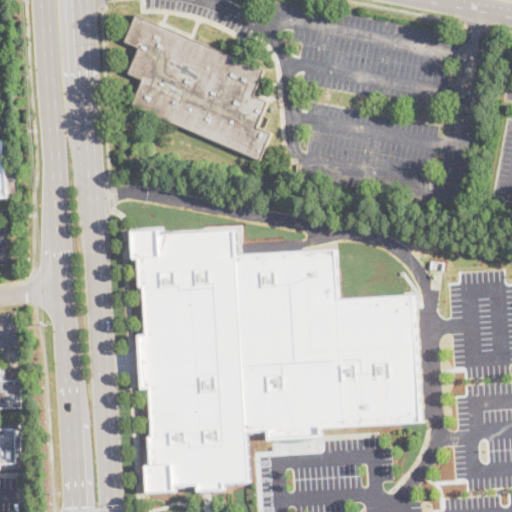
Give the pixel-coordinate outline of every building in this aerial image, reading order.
[(260,158),(271,132),(256,126),(267,100),(254,95),(265,68),(134,13),(124,40),(138,46),(129,72),(143,77),(131,102),(260,158)] [(4,139),(0,139),(0,196),(9,196),(4,139)] [(158,490),(259,482),(255,432),(430,420),(420,290),(344,296),(340,247),(240,254),(238,222),(139,230),(158,490)] [(1,365),(0,365),(0,406),(23,406),(22,379),(2,379),(1,365)] [(16,428),(0,428),(0,462),(17,462),(16,428)]
